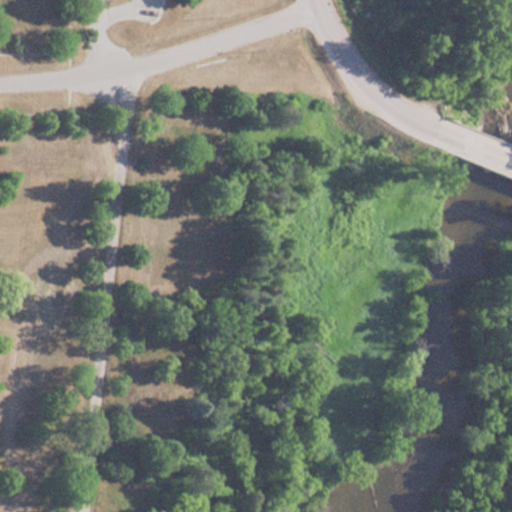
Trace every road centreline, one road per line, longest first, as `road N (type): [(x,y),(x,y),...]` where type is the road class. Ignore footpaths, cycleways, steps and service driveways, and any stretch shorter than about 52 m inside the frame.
road 1 (residential): [(0,81),(120,70),(315,5)]
road 2 (tertiary): [(426,127),(365,84),(313,0)]
